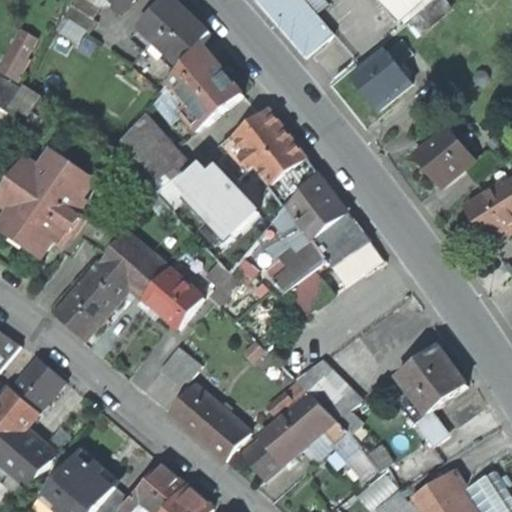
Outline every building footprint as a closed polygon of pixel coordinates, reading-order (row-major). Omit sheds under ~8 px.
[(104,10),(89,0),(76,0),(72,6),(76,9),(97,22),(104,10)] [(89,0),(104,10),(111,2),(109,0),(89,0)] [(116,11),(122,17),(134,5),(129,0),(109,0),(111,2),(117,9),(116,11)] [(215,36),(175,0),(170,0),(142,31),(162,49),(158,54),(167,62),(171,58),(185,72),(205,48),(215,36)] [(263,0),(314,59),(337,39),(306,2),(308,0),(263,0)] [(379,0),(401,26),(432,0),(379,0)] [(445,0),(439,0),(409,26),(419,38),(453,10),(445,0)] [(97,22),(76,9),(67,22),(92,38),(101,24),(97,22)] [(20,44),(3,74),(20,83),(30,67),(26,64),(33,51),(20,44)] [(205,48),(185,72),(174,85),(192,109),(183,116),(199,135),(209,127),(211,127),(247,98),(217,63),(217,61),(214,60),(206,52),(205,48)] [(389,54),(356,80),(382,112),(415,86),(389,54)] [(0,108),(14,84),(1,77),(0,79),(0,108)] [(27,91),(14,84),(0,108),(13,116),(27,91)] [(27,91),(13,116),(17,119),(23,110),(34,116),(44,101),(27,91)] [(273,112),(237,140),(250,157),(245,161),(254,172),(259,168),(271,183),(275,189),(276,188),(309,162),(311,161),(273,112)] [(120,153),(179,219),(206,181),(148,117),(120,153)] [(467,171),(478,163),(452,132),(419,160),(445,190),(467,171)] [(250,157),(237,140),(230,145),(231,146),(225,150),(231,159),(226,164),(222,159),(206,181),(179,219),(210,252),(233,276),(266,239),(293,208),(276,188),(275,189),(271,183),(262,191),(250,174),(254,172),(245,161),(250,157)] [(478,163),(467,171),(479,186),(502,165),(491,151),(478,163)] [(48,255),(60,239),(63,242),(72,230),(78,235),(86,223),(80,219),(88,208),(84,205),(95,190),(69,171),(72,166),(58,155),(43,176),(33,169),(8,204),(18,211),(4,231),(20,242),(23,237),(48,255)] [(321,177),(309,162),(276,188),(293,208),(321,177)] [(293,208),(266,239),(278,256),(293,244),(297,249),(268,271),(290,296),(332,266),(336,271),(374,245),(357,221),(353,224),(349,219),(353,216),(322,176),(321,177),(293,208)] [(511,184),(503,190),(511,203),(511,184)] [(511,230),(511,203),(503,190),(502,187),(467,211),(490,245),(511,230)] [(135,289),(148,301),(173,272),(130,235),(93,277),(123,303),(135,289)] [(222,290),(233,276),(210,252),(198,265),(222,290)] [(148,301),(142,308),(152,316),(157,310),(183,332),(208,303),(173,272),(148,301)] [(89,343),(123,303),(93,277),(59,317),(89,343)] [(0,382),(24,349),(0,331),(0,382)] [(262,340),(248,353),(259,366),(273,353),(262,340)] [(436,414),(471,388),(440,348),(401,378),(412,393),(431,418),(436,414)] [(206,369),(182,349),(163,373),(186,392),(206,369)] [(70,385),(42,361),(21,386),(16,382),(0,400),(0,462),(34,492),(60,462),(28,434),(70,385)] [(300,382),(311,394),(341,423),(365,405),(325,364),(300,382)] [(174,417),(230,465),(256,435),(200,387),(174,417)] [(419,427),(431,418),(412,393),(400,402),(419,427)] [(284,417),(288,422),(290,421),(312,446),(327,434),(338,447),(353,435),(341,423),(311,394),(298,406),(284,417)] [(280,421),(284,417),(298,406),(291,398),(273,413),(280,421)] [(452,435),(436,414),(431,418),(419,427),(435,448),(452,435)] [(288,422),(247,457),(269,483),(312,446),(290,421),(288,422)] [(38,508),(41,511),(100,511),(118,492),(120,489),(105,477),(109,471),(87,452),(38,508)] [(124,511),(140,511),(141,511),(142,511),(172,511),(191,490),(164,466),(132,504),(124,511)] [(473,511),(452,478),(416,501),(423,511),(473,511)] [(367,511),(397,511),(381,487),(360,501),(367,511)] [(172,511),(215,511),(216,511),(191,490),(172,511)] [(124,511),(132,504),(118,492),(100,511),(124,511)]
